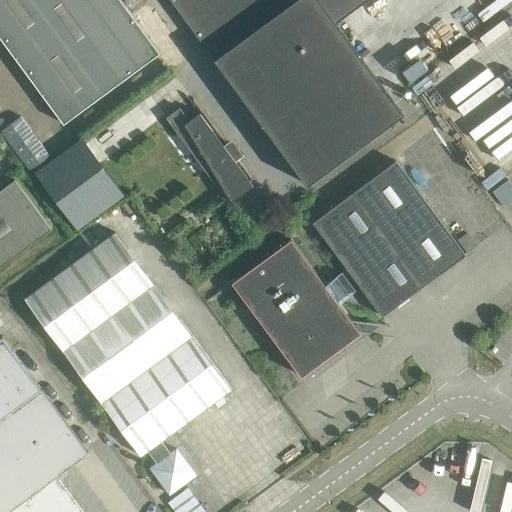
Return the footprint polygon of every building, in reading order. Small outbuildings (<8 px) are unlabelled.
[(0,0),(0,36),(64,124),(160,53),(121,0),(0,0)] [(171,0),(215,59),(308,185),(404,114),(336,21),(320,0),(171,0)] [(320,0),(336,21),(365,0),(320,0)] [(242,154),(238,148),(239,147),(238,146),(229,152),(200,113),(190,120),(181,107),(166,118),(226,199),(253,179),(239,158),(244,154),(243,153),(242,154)] [(20,119),(1,133),(29,171),(49,157),(20,119)] [(81,136),(34,171),(77,229),(125,194),(81,136)] [(396,160),(313,222),(347,268),(326,284),(291,238),(232,282),(301,376),(361,332),(360,331),(362,321),(352,320),(339,303),(361,287),(382,316),(466,254),(396,160)] [(0,266),(52,228),(15,179),(0,190),(0,266)] [(465,229),(456,236),(468,253),(477,245),(465,229)] [(116,231),(25,298),(141,455),(148,450),(157,463),(151,468),(170,493),(196,475),(176,448),(171,453),(161,440),(231,388),(116,231)] [(89,451),(77,435),(41,387),(3,336),(0,337),(0,511),(83,511),(57,475),(89,451)]
